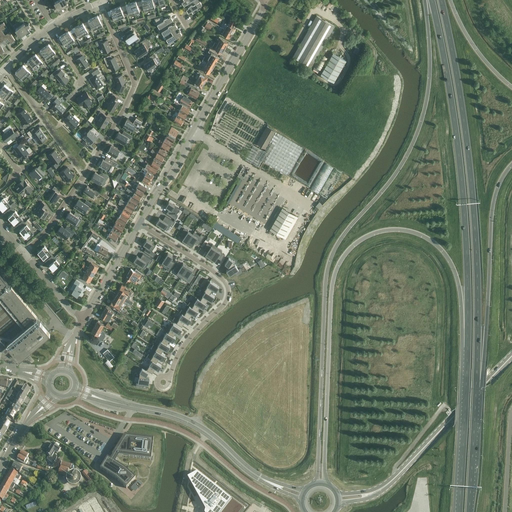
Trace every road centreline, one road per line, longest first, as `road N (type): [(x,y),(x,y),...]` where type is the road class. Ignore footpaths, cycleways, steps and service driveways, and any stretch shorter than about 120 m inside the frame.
road 1 (trunk): [(426,0),(428,96),(414,139),(328,263),(315,483)]
road 2 (trunk): [(324,483),(331,299),(334,274),(350,250),(399,230),(439,246),(457,276),(468,350)]
road 3 (trunk): [(476,389),(469,153),(441,0)]
road 4 (trunk): [(431,0),(459,155),(468,350)]
road 5 (unclassified): [(139,223),(264,0)]
road 6 (trunk): [(476,389),(493,202),(511,165)]
road 7 (residential): [(139,223),(228,290),(167,377)]
road 8 (residential): [(83,175),(133,86),(98,2)]
road 9 (tertiary): [(259,477),(194,424),(108,401)]
road 10 (trunk): [(468,350),(459,511)]
road 11 (residential): [(83,175),(4,67)]
road 12 (trunk): [(469,511),(476,389)]
